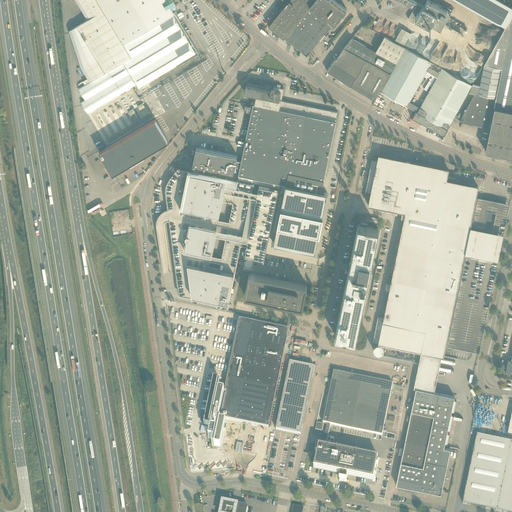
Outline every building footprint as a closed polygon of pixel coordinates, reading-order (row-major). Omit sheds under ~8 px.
[(87,113),(136,84),(138,88),(196,54),(173,15),(175,14),(171,8),(176,5),(172,0),(78,0),(90,18),(72,29),(84,67),(92,80),(79,89),(85,100),(81,102),(87,113)] [(281,10),(280,11),(268,26),(283,38),(284,38),(306,56),(332,25),(333,25),(346,9),(335,0),(282,0),(286,3),(286,4),(283,2),(278,8),(281,10)] [(396,0),(414,9),(408,19),(410,20),(409,21),(413,24),(414,22),(420,26),(423,21),(440,30),(450,12),(428,0),(426,0),(426,1),(423,0),(396,0)] [(464,0),(505,23),(511,11),(511,3),(506,0),(464,0)] [(356,1),(354,5),(359,9),(362,5),(356,1)] [(462,115),(461,122),(490,128),(485,149),(484,150),(485,150),(485,152),(507,156),(511,157),(511,15),(511,16),(484,65),(502,69),(502,70),(484,66),(480,86),(473,85),(472,86),(468,92),(475,94),(465,111),(462,115)] [(395,40),(403,45),(410,33),(402,29),(395,40)] [(344,48),(365,60),(390,74),(404,48),(384,36),(376,52),(360,43),(357,41),(352,38),(344,48)] [(327,71),(350,86),(358,73),(365,60),(344,48),(336,59),(335,59),(327,71)] [(407,106),(429,67),(431,63),(405,48),(404,48),(390,74),(380,91),(407,106)] [(375,101),(380,91),(390,74),(365,60),(358,73),(350,86),(375,101)] [(412,118),(412,119),(421,124),(421,123),(421,122),(444,135),(449,126),(452,122),(468,92),(472,86),(431,63),(429,67),(426,71),(437,77),(417,112),(416,111),(415,114),(415,113),(413,118),(412,119),(412,118)] [(240,168),(238,175),(283,184),(281,192),(284,193),(273,244),(315,252),(327,193),(321,192),(338,112),(304,105),(281,100),(283,89),(280,88),(281,85),(280,85),(277,85),(277,84),(276,87),(275,87),(275,86),(271,85),(271,86),(265,85),(265,87),(247,84),(247,85),(245,93),(252,95),(254,95),(253,101),(251,101),(251,104),(253,104),(241,162),(240,168)] [(118,107),(119,111),(128,112),(124,114),(129,115),(130,108),(133,108),(131,110),(135,111),(137,110),(138,109),(136,105),(132,96),(125,100),(124,103),(120,103),(118,104),(118,107)] [(164,106),(155,109),(158,117),(167,114),(164,106)] [(115,173),(118,171),(168,141),(155,119),(99,152),(111,172),(110,172),(110,174),(110,175),(111,176),(113,177),(115,176),(115,174),(115,173)] [(240,168),(241,162),(236,161),(237,156),(196,147),(192,165),(233,174),(235,167),(240,168)] [(404,219),(390,284),(386,283),(385,290),(389,290),(383,319),(378,317),(373,342),(421,352),(414,388),(416,389),(413,401),(411,401),(411,405),(412,405),(396,485),(423,490),(423,491),(424,492),(424,491),(425,491),(441,494),(450,449),(444,448),(454,396),(430,391),(437,355),(443,356),(464,250),(466,251),(467,251),(472,229),(471,229),(469,229),(478,186),(446,180),(448,169),(378,155),(377,160),(372,159),(370,170),(375,171),(368,205),(386,209),(386,213),(397,215),(398,211),(402,212),(401,218),(404,219)] [(234,273),(208,267),(224,190),(235,193),(237,181),(188,170),(185,185),(174,182),(170,187),(184,294),(202,297),(228,303),(228,302),(231,288),(231,287),(234,273)] [(259,186),(245,255),(264,259),(278,189),(259,186)] [(484,198),(478,196),(471,229),(472,229),(467,251),(466,251),(447,345),(474,351),(478,352),(509,203),(484,198)] [(358,224),(335,336),(337,336),(337,339),(343,340),(344,338),(355,340),(378,228),(367,226),(367,224),(361,223),(360,225),(358,224)] [(236,239),(247,241),(249,231),(238,229),(236,239)] [(273,278),(270,278),(249,273),(244,296),(302,308),(307,285),(301,284),(299,284),(273,278)] [(208,439),(213,440),(212,447),(214,447),(215,446),(220,447),(225,421),(223,421),(224,419),(268,428),(288,330),(289,331),(289,330),(239,320),(240,320),(225,394),(224,393),(224,392),(219,391),(220,384),(218,383),(219,380),(213,378),(204,425),(209,426),(208,429),(210,429),(208,439)] [(289,362),(276,430),(301,435),(314,367),(289,362)] [(325,432),(322,446),(318,445),(317,449),(316,449),(315,453),(318,453),(317,456),(316,456),(313,468),(373,480),(376,465),(377,465),(378,461),(377,461),(378,457),(374,456),(370,456),(326,446),(326,444),(330,425),(374,434),(378,435),(382,435),(393,384),(333,372),(323,423),(317,422),(315,430),(325,432)] [(511,511),(511,442),(477,435),(462,504),(502,511),(511,511)] [(237,443),(235,452),(242,453),(244,445),(237,443)] [(193,462),(205,464),(207,454),(195,452),(193,462)] [(222,502),(221,506),(219,511),(246,511),(247,507),(222,502)]
